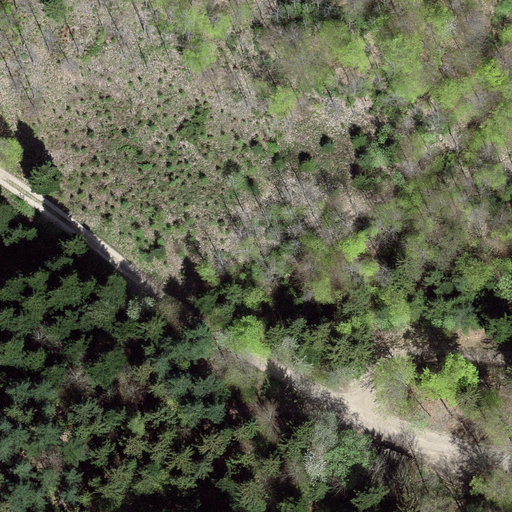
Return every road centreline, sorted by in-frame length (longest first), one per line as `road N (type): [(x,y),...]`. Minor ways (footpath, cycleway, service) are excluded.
road 1 (track): [(511,464),(385,426),(272,368),(0,173)]
road 2 (track): [(130,407),(341,405),(405,352),(511,361)]
road 3 (track): [(130,407),(0,410)]
road 4 (track): [(62,511),(130,407)]
